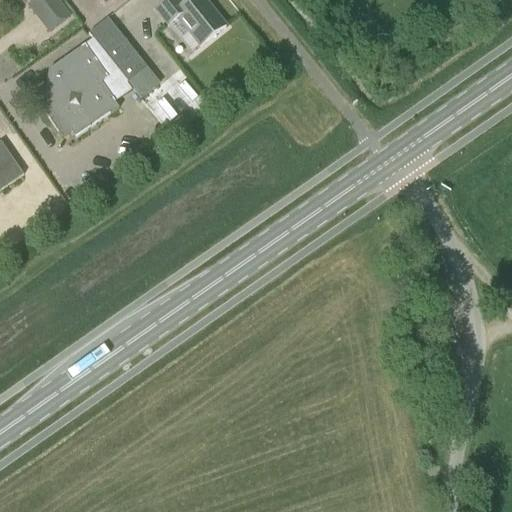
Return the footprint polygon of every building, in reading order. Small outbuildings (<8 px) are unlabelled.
[(71,18),(56,0),(35,0),(27,7),(49,35),(71,18)] [(179,0),(165,0),(154,9),(168,27),(177,19),(200,48),(225,28),(202,0),(189,0),(183,5),(179,0)] [(88,35),(127,84),(146,69),(107,20),(88,35)] [(75,140),(119,110),(101,85),(108,80),(84,47),(48,72),(41,110),(62,140),(71,134),(75,140)] [(0,192),(23,176),(0,143),(0,192)]
